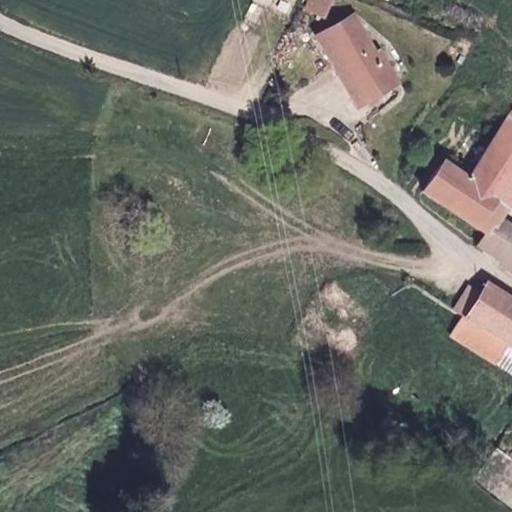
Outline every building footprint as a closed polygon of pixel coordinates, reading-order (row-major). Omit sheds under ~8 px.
[(321,16),(328,0),(309,0),(305,8),(321,16)] [(394,83),(377,53),(373,55),(352,17),(317,37),(339,76),(346,71),(363,100),(394,83)] [(363,100),(346,71),(339,76),(355,105),(363,100)] [(495,221),(511,196),(511,116),(510,115),(472,171),(467,180),(453,170),(442,163),(421,191),(484,235),(477,245),(479,246),(495,221)] [(472,171),(458,162),(453,170),(467,180),(472,171)] [(500,260),(511,239),(511,229),(495,221),(479,246),(500,260)] [(511,239),(500,260),(511,267),(511,239)] [(511,301),(484,284),(478,294),(463,317),(511,348),(511,301)] [(463,317),(478,294),(468,288),(453,311),(463,317)] [(510,373),(511,370),(511,348),(463,317),(451,336),(510,373)]
